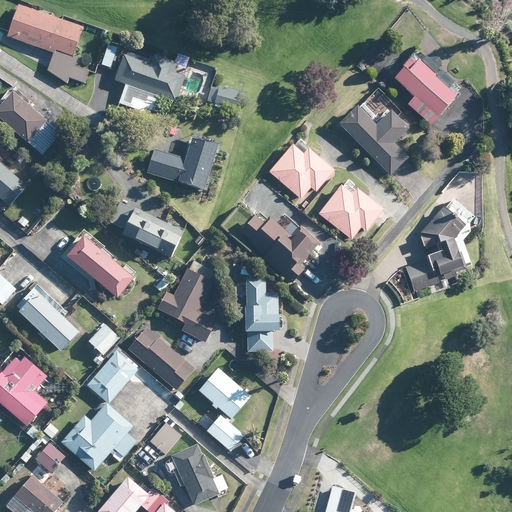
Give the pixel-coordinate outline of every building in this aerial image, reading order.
[(56,17),(41,12),(18,4),(8,34),(8,36),(54,52),(48,68),(47,70),(67,83),(69,77),(85,83),(89,71),(76,66),(75,66),(78,59),(78,58),(73,56),(83,27),(56,17)] [(154,55),(153,56),(150,64),(123,54),(114,80),(126,84),(119,103),(143,112),(145,107),(154,111),(159,97),(175,102),(178,95),(185,76),(174,72),(177,63),(175,62),(154,55)] [(431,124),(456,95),(434,76),(435,75),(419,60),(416,63),(410,58),(402,67),(404,68),(394,79),(414,96),(408,104),(431,124)] [(215,103),(214,107),(220,109),(221,105),(235,109),(240,92),(220,86),(218,91),(214,103),(215,103)] [(61,134),(33,109),(13,91),(0,105),(0,118),(42,155),(61,134)] [(393,173),(407,159),(409,158),(394,143),(409,128),(391,110),(376,125),(358,106),(339,125),(390,176),(393,173)] [(216,153),(218,147),(192,139),(185,159),(155,149),(147,173),(178,183),(178,182),(204,190),(204,188),(208,178),(216,153)] [(331,169),(318,157),(308,148),(304,154),(293,145),(269,172),(299,198),(301,199),(311,187),(316,192),(334,171),(331,169)] [(12,173),(0,163),(0,198),(9,206),(27,186),(12,173)] [(352,195),(343,187),(341,186),(319,214),(351,240),(361,228),(365,230),(366,231),(374,222),(383,209),(357,189),(352,195)] [(182,232),(121,202),(120,202),(110,222),(126,229),(123,235),(135,240),(135,239),(158,249),(157,251),(170,258),(182,232)] [(465,269),(462,261),(460,253),(457,254),(457,251),(455,252),(454,251),(456,250),(454,244),(451,245),(450,242),(452,241),(451,239),(462,226),(444,210),(427,229),(426,228),(421,233),(422,237),(424,236),(424,238),(421,239),(423,245),(425,245),(427,252),(429,251),(430,254),(428,258),(430,262),(409,269),(415,288),(429,283),(436,281),(435,276),(438,275),(436,268),(439,267),(441,273),(444,272),(446,278),(454,275),(453,273),(465,269)] [(24,227),(29,221),(23,216),(18,221),(24,227)] [(264,224),(256,217),(254,216),(240,232),(252,243),(252,244),(266,256),(263,259),(292,284),(294,281),(304,269),(300,265),(303,262),(315,248),(319,243),(300,227),(291,237),(269,218),(264,224)] [(123,269),(114,262),(83,236),(67,257),(113,295),(118,298),(134,278),(133,277),(123,269)] [(198,311),(213,283),(187,269),(173,295),(167,292),(158,309),(185,324),(182,330),(188,334),(204,342),(216,320),(198,311)] [(0,302),(3,305),(16,289),(0,274),(0,302)] [(164,278),(156,287),(161,292),(170,282),(164,278)] [(278,293),(265,293),(265,279),(246,280),(247,307),(245,307),(245,332),(247,332),(247,348),(247,352),(272,352),(272,347),(272,331),(279,331),(278,293)] [(61,352),(79,332),(37,293),(19,312),(61,352)] [(89,341),(103,356),(120,339),(103,323),(96,330),(98,332),(89,341)] [(183,359),(153,332),(147,327),(128,349),(176,390),(195,368),(183,359)] [(136,368),(139,365),(139,364),(128,354),(125,358),(117,351),(116,353),(113,350),(107,357),(110,359),(88,386),(109,404),(138,370),(136,368)] [(98,354),(93,361),(98,365),(104,359),(98,354)] [(0,402),(27,426),(47,402),(34,391),(41,384),(47,376),(24,357),(20,362),(15,358),(3,372),(0,368),(0,402)] [(232,419),(233,417),(251,397),(218,368),(199,391),(213,403),(212,405),(216,409),(218,407),(232,419)] [(175,394),(181,399),(184,396),(178,391),(175,394)] [(186,394),(180,401),(183,403),(189,396),(186,394)] [(123,457),(137,441),(127,433),(133,426),(107,403),(91,422),(86,417),(85,416),(62,443),(94,471),(114,448),(123,457)] [(231,425),(220,415),(214,422),(205,414),(198,422),(207,431),(230,452),(231,450),(244,436),(231,425)] [(165,454),(182,435),(172,428),(176,424),(167,416),(164,420),(166,423),(150,442),(165,454)] [(61,431),(52,424),(45,432),(54,439),(61,431)] [(30,428),(27,432),(34,439),(41,432),(33,425),(30,428)] [(65,457),(66,455),(51,442),(35,459),(51,473),(53,470),(65,457)] [(219,494),(213,479),(197,444),(171,456),(173,458),(185,485),(187,491),(194,505),(210,498),(219,494)] [(63,502),(32,475),(14,496),(32,511),(31,511),(59,511),(57,509),(63,502)] [(147,510),(160,494),(152,488),(148,494),(127,477),(97,511),(135,511),(141,505),(147,510)] [(160,494),(147,510),(149,511),(174,511),(166,505),(169,501),(162,496),(160,494)] [(348,511),(333,499),(330,503),(322,511),(348,511)]
